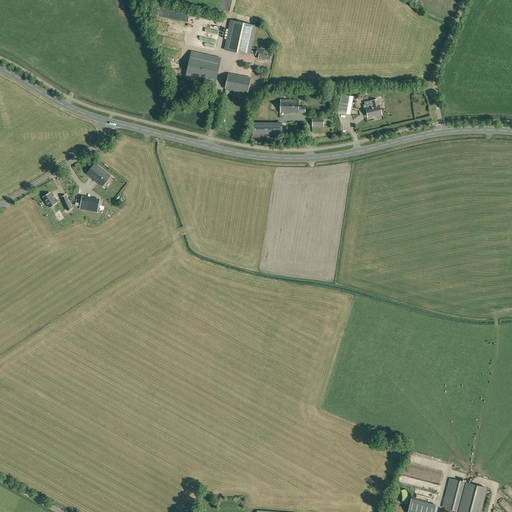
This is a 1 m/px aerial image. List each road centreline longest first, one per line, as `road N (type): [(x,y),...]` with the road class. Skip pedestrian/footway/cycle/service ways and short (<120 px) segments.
road 1 (secondary): [(441,133),(282,159),(108,121)]
road 2 (unclassified): [(0,205),(94,146),(108,121)]
road 3 (unclassified): [(441,133),(435,78),(464,0)]
road 4 (secondary): [(108,121),(0,69)]
